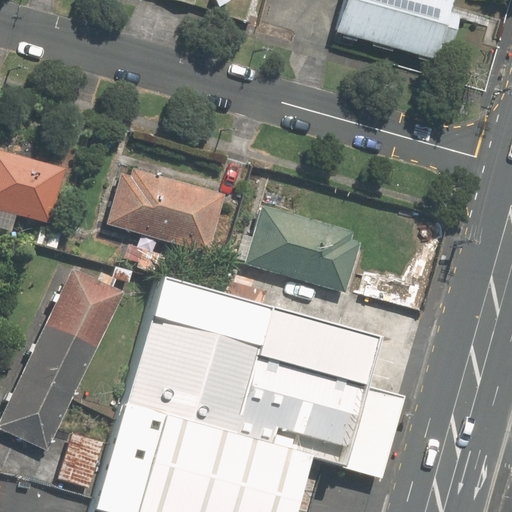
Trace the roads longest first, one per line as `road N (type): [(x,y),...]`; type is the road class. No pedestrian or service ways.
road 1 (residential): [(0,20),(511,166)]
road 2 (primary): [(511,237),(433,511)]
